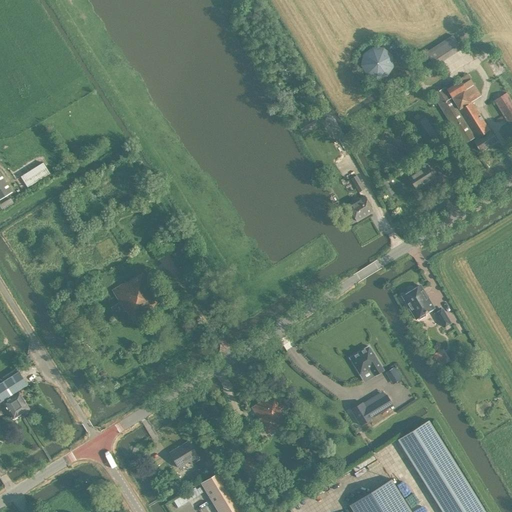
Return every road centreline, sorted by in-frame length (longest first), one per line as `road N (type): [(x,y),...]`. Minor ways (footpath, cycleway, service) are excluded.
road 1 (tertiary): [(96,441),(511,180)]
road 2 (unclassified): [(96,441),(0,284)]
